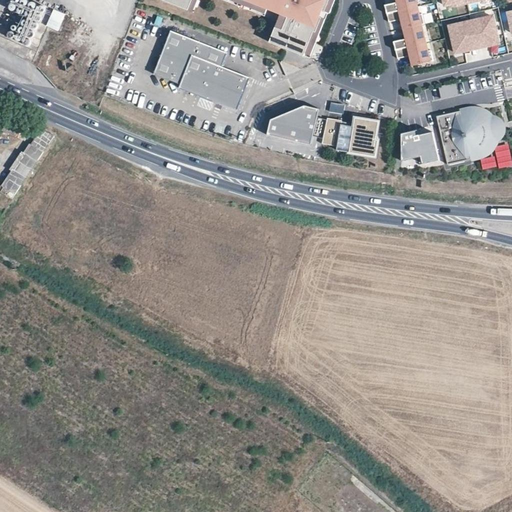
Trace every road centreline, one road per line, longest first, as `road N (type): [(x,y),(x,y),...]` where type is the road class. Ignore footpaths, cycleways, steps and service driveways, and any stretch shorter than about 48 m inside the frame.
road 1 (primary): [(201,170),(210,181),(299,208),(511,243)]
road 2 (primary): [(511,215),(378,203),(201,170)]
road 3 (primary): [(0,89),(201,170)]
road 4 (residential): [(354,0),(327,69),(389,85)]
road 5 (residential): [(389,85),(511,61)]
